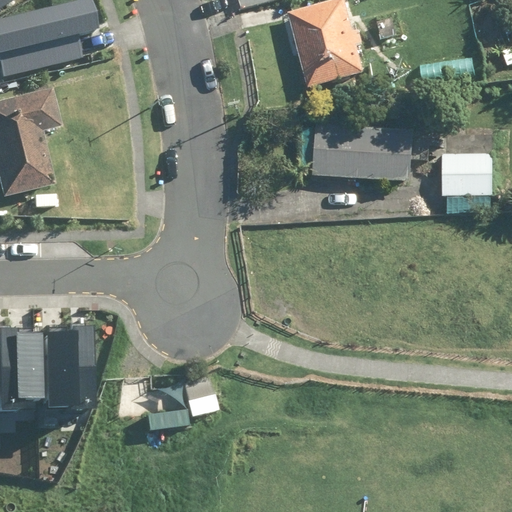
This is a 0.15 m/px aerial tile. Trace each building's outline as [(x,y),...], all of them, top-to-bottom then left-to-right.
[(0,57),(4,72),(82,54),(77,31),(92,28),(85,0),(81,0),(0,19),(0,57)] [(296,14),(314,87),(366,74),(348,1),(296,14)] [(398,10),(380,12),(384,44),(401,42),(398,10)] [(0,98),(0,177),(4,194),(56,181),(43,127),(60,123),(51,86),(0,98)] [(415,182),(417,135),(321,129),(318,176),(415,182)] [(448,158),(448,195),(496,196),(497,159),(448,158)] [(40,412),(88,410),(85,333),(38,334),(40,412)] [(0,413),(40,412),(38,334),(0,335),(0,413)]
